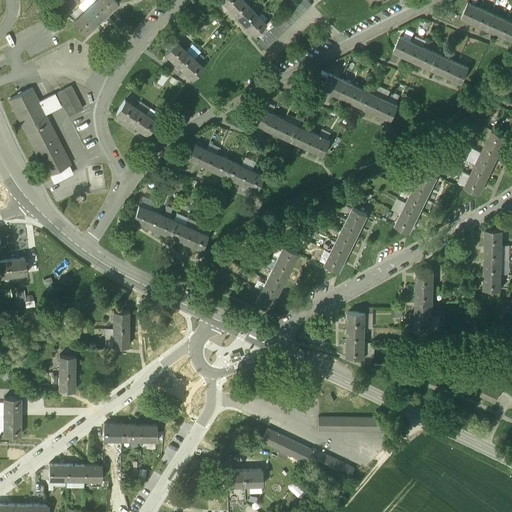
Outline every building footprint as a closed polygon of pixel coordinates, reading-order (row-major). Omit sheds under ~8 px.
[(117,4),(113,0),(96,0),(95,2),(106,14),(117,4)] [(220,0),(228,8),(236,0),(220,0)] [(242,0),(236,0),(228,8),(237,17),(248,6),(242,0)] [(311,5),(306,0),(299,0),(299,1),(307,9),(311,5)] [(307,9),(299,1),(294,5),(303,13),(307,9)] [(106,14),(95,2),(84,11),(96,24),(106,14)] [(479,8),(468,2),(461,17),(473,22),(479,8)] [(303,13),(294,5),(290,9),(298,17),(303,13)] [(248,6),(237,17),(245,26),(257,15),(248,6)] [(491,13),(479,8),(473,22),(484,28),(491,13)] [(298,17),(290,9),(286,13),(294,22),(298,17)] [(84,11),(73,22),(84,34),(96,24),(84,11)] [(294,22),(286,13),(282,17),(290,26),(294,22)] [(491,13),(484,28),(495,33),(502,18),(491,13)] [(257,15),(245,26),(254,35),(266,24),(257,15)] [(290,26),(282,17),(277,21),(286,30),(290,26)] [(511,26),(511,22),(502,18),(495,33),(507,38),(511,26)] [(286,30),(277,21),(273,25),(281,34),(286,30)] [(277,38),(281,34),(273,25),(269,29),(277,38)] [(277,38),(269,29),(265,33),(273,42),(277,38)] [(273,42),(265,33),(260,38),(269,46),(273,42)] [(411,42),(400,36),(393,51),(405,56),(411,42)] [(269,46),(260,38),(256,42),(264,50),(269,46)] [(175,41),(164,53),(174,62),(185,50),(175,41)] [(411,42),(405,56),(416,62),(423,47),(411,42)] [(434,52),(423,47),(416,62),(427,67),(434,52)] [(185,50),(174,62),(183,71),(194,59),(185,50)] [(445,58),(434,52),(427,67),(439,72),(445,58)] [(457,63),(445,58),(439,72),(450,77),(457,63)] [(194,59),(183,71),(192,79),(203,68),(194,59)] [(457,63),(450,77),(462,83),(468,68),(457,63)] [(164,68),(157,79),(165,85),(172,74),(164,68)] [(340,79),(329,74),(322,88),(334,93),(340,79)] [(352,84),(340,79),(334,93),(345,99),(352,84)] [(363,90),(352,84),(345,99),(356,104),(363,90)] [(72,85),(57,93),(63,105),(68,116),(84,108),(72,85)] [(39,102),(32,88),(9,99),(47,176),(50,174),(68,165),(70,164),(39,102)] [(375,95),(363,90),(356,104),(368,109),(375,95)] [(57,93),(39,102),(45,114),(56,108),(63,105),(57,93)] [(386,100),(375,95),(368,109),(379,115),(386,100)] [(124,100),(115,113),(126,121),(135,107),(124,100)] [(386,100),(379,115),(391,120),(397,105),(386,100)] [(135,107),(126,121),(136,128),(145,114),(135,107)] [(261,109),(255,123),(266,129),(273,114),(261,109)] [(145,114),(136,128),(147,135),(156,122),(145,114)] [(284,119),(273,114),(266,129),(278,134),(284,119)] [(296,125),(284,119),(278,134),(289,139),(296,125)] [(307,130),(296,125),(289,139),(300,144),(307,130)] [(506,136),(492,129),(486,141),(501,148),(506,136)] [(318,135),(307,130),(300,144),(312,150),(318,135)] [(330,141),(318,135),(312,150),(323,155),(330,141)] [(501,148),(486,141),(481,152),(495,159),(501,148)] [(206,149),(194,144),(187,159),(199,164),(206,149)] [(206,149),(199,164),(210,169),(217,155),(206,149)] [(495,159),(481,152),(475,163),(490,170),(495,159)] [(228,160),(217,155),(210,169),(222,174),(228,160)] [(240,165),(228,160),(222,174),(233,180),(240,165)] [(490,170),(475,163),(470,175),(484,182),(490,170)] [(68,165),(50,174),(54,182),(72,173),(68,165)] [(240,165),(233,180),(244,185),(251,170),(240,165)] [(437,175),(422,168),(417,180),(431,187),(437,175)] [(263,176),(251,170),(244,185),(256,190),(263,176)] [(484,182),(470,175),(464,186),(479,193),(484,182)] [(431,187),(417,180),(411,191),(426,198),(431,187)] [(426,198),(411,191),(406,202),(420,209),(426,198)] [(420,209),(406,202),(400,214),(415,221),(420,209)] [(150,210),(138,205),(132,219),(144,225),(150,210)] [(367,214),(353,207),(347,219),(361,226),(367,214)] [(162,215),(150,210),(144,225),(155,230),(162,215)] [(415,221),(400,214),(395,225),(409,232),(415,221)] [(173,220),(162,215),(155,230),(167,234),(173,220)] [(361,226),(347,219),(341,230),(356,237),(361,226)] [(184,225),(173,220),(167,234),(178,239),(184,225)] [(184,225),(178,239),(190,244),(196,230),(184,225)] [(502,229),(485,229),(485,244),(502,244),(502,229)] [(208,235),(196,230),(190,244),(201,249),(208,235)] [(356,237),(341,230),(336,241),(350,248),(356,237)] [(350,248),(336,241),(330,252),(345,259),(350,248)] [(502,244),(485,244),(484,259),(501,259),(502,244)] [(297,253),(283,246),(277,257),(291,265),(297,253)] [(345,259),(330,252),(325,264),(339,271),(345,259)] [(24,257),(7,260),(9,275),(27,273),(25,264),(24,257)] [(291,265),(277,257),(271,269),(286,276),(291,265)] [(501,259),(484,259),(484,273),(501,274),(501,259)] [(7,260),(0,260),(0,276),(9,275),(7,260)] [(286,276),(271,269),(266,280),(280,287),(286,276)] [(433,271),(416,271),(416,286),(433,286),(433,271)] [(501,274),(484,273),(483,289),(500,289),(501,274)] [(280,287),(266,280),(260,291),(275,298),(280,287)] [(433,286),(416,286),(415,300),(432,301),(433,286)] [(260,291),(255,303),(269,310),(275,298),(260,291)] [(432,301),(415,300),(415,315),(432,315),(432,301)] [(129,311),(113,310),(113,328),(128,328),(129,311)] [(365,312),(348,312),(347,327),(364,327),(365,312)] [(432,315),(415,315),(414,330),(431,331),(432,315)] [(364,327),(347,327),(347,342),(364,342),(364,327)] [(128,328),(113,328),(112,346),(128,346),(128,328)] [(364,342),(347,342),(346,357),(363,357),(364,342)] [(75,355),(59,355),(59,373),(74,373),(75,355)] [(74,373),(59,373),(58,390),(74,391),(74,373)] [(500,392),(485,384),(480,394),(495,402),(500,392)] [(311,386),(252,385),(252,398),(311,398),(311,386)] [(20,397),(3,397),(3,416),(20,416),(20,397)] [(20,416),(3,416),(3,435),(20,435),(20,416)] [(383,418),(318,417),(318,430),(383,431),(383,418)] [(121,424),(104,424),(104,440),(121,440),(121,424)] [(139,424),(121,424),(121,440),(138,440),(139,424)] [(156,424),(139,424),(138,440),(156,440),(156,424)] [(312,450),(267,428),(261,441),(306,462),(307,460),(312,450)] [(354,468),(313,448),(312,450),(307,460),(348,479),(354,468)] [(67,464),(49,464),(49,480),(66,480),(67,464)] [(84,464),(67,464),(66,480),(84,480),(84,464)] [(101,464),(84,464),(84,480),(101,480),(101,464)] [(244,469),(226,470),(227,486),(244,485),(244,469)] [(261,469),(244,469),(244,485),(262,485),(261,469)]
